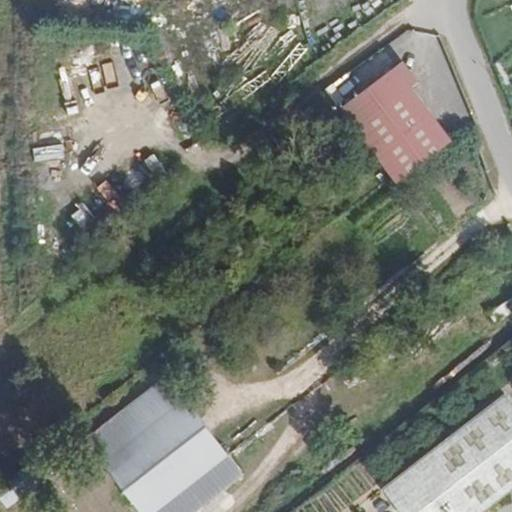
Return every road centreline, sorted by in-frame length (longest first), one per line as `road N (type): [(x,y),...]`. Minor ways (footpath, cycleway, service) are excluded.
road 1 (track): [(0,346),(431,0)]
road 2 (unknown): [(511,208),(309,370),(272,386),(213,394)]
road 3 (residential): [(511,160),(457,14),(463,0)]
